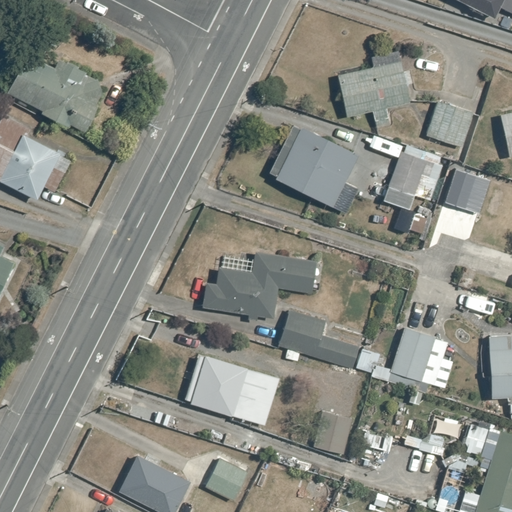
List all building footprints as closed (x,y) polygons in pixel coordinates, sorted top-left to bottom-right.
[(511,0),(459,0),(494,18),(500,7),(511,13),(511,0)] [(0,92),(69,127),(71,123),(84,130),(108,82),(57,57),(25,41),(0,90),(0,92)] [(412,101),(403,60),(338,74),(347,115),(371,110),(374,123),(387,120),(384,107),(412,101)] [(473,112),(436,101),(426,135),(463,146),(473,112)] [(71,158),(32,138),(40,123),(7,105),(0,118),(0,179),(36,199),(44,185),(54,190),(71,158)] [(511,111),(501,114),(509,155),(511,154),(511,111)] [(359,190),(343,182),(357,154),(295,123),(269,174),(319,199),(348,213),(359,190)] [(439,164),(442,156),(404,141),(382,199),(408,209),(413,194),(429,200),(443,166),(439,164)] [(429,217),(411,211),(405,228),(423,234),(429,217)] [(317,262),(255,252),(254,259),(221,254),(216,284),(204,282),(201,307),(272,318),(277,287),(312,292),(317,262)] [(0,291),(14,263),(0,256),(0,291)] [(283,329),(278,346),(352,369),(364,332),(325,320),(290,309),(283,329)] [(394,321),(384,353),(359,345),(352,369),(412,388),(408,399),(418,403),(422,391),(431,394),(434,385),(448,339),(409,326),(394,321)] [(511,331),(487,332),(488,397),(507,396),(507,418),(511,417),(511,331)] [(279,377),(199,353),(185,400),(265,423),(279,377)] [(351,418),(318,410),(310,445),(342,453),(351,418)] [(442,458),(452,423),(430,417),(426,432),(422,430),(416,451),(442,458)] [(511,511),(511,434),(467,425),(463,446),(466,446),(462,465),(486,471),(481,493),(460,488),(464,471),(443,467),(440,482),(434,510),(443,511),(511,511)] [(391,434),(363,430),(360,448),(388,452),(391,434)] [(189,480),(137,454),(118,491),(159,511),(158,511),(192,511),(194,508),(179,501),(189,480)] [(247,469),(219,457),(205,486),(233,499),(247,469)] [(379,491),(373,507),(386,511),(411,511),(415,505),(379,491)]
